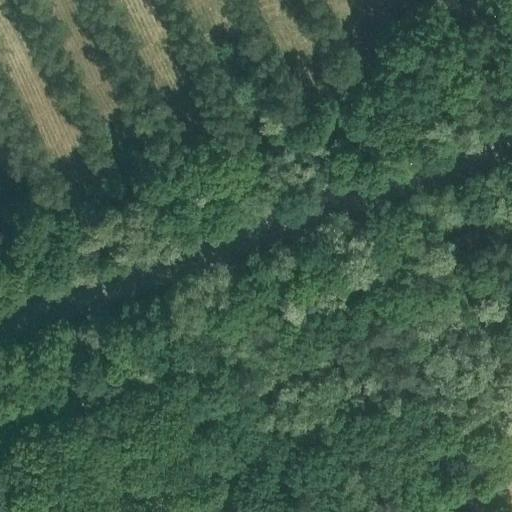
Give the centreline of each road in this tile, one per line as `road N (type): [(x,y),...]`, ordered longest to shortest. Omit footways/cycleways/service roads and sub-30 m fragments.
road 1 (unknown): [(0,432),(511,223)]
road 2 (unclassified): [(0,321),(511,136)]
road 3 (unknown): [(285,0),(319,68),(368,84),(404,80)]
